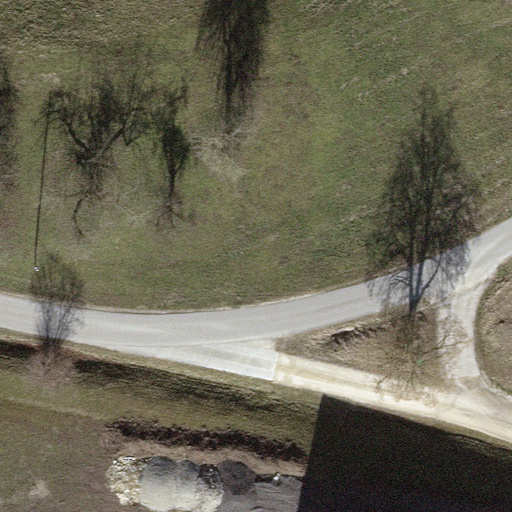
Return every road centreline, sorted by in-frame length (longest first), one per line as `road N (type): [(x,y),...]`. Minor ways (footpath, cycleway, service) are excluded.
road 1 (residential): [(0,304),(248,350),(454,276),(511,243)]
road 2 (track): [(511,425),(248,350)]
road 3 (track): [(483,417),(475,264)]
